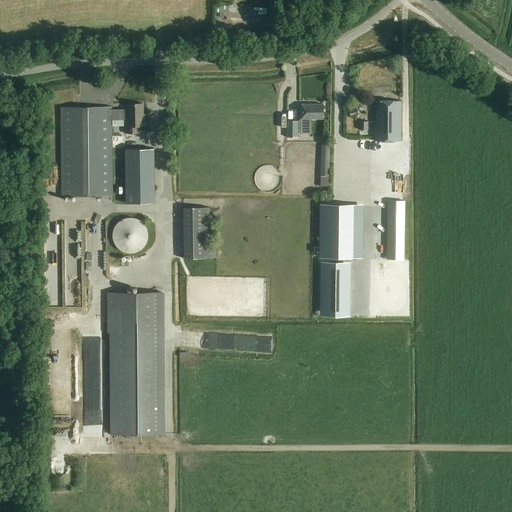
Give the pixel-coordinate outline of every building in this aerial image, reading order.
[(401,141),(401,101),(379,101),(379,113),(376,113),(376,122),(375,122),(375,141),(401,141)] [(143,119),(143,104),(127,104),(128,110),(112,110),(112,107),(61,107),(62,196),(113,196),(112,120),(128,120),(128,126),(125,126),(125,133),(138,133),(138,126),(145,126),(145,119),(143,119)] [(323,119),(323,105),(301,105),(301,119),(323,119)] [(359,115),(357,109),(349,111),(351,118),(359,115)] [(298,138),(298,122),(288,122),(287,137),(298,138)] [(368,130),(369,122),(360,122),(360,130),(368,130)] [(126,204),(156,204),(155,150),(126,150),(126,204)] [(350,181),(397,181),(397,161),(380,161),(380,156),(350,156),(350,181)] [(394,192),(394,182),(351,181),(351,195),(376,195),(376,184),(385,184),(385,192),(394,192)] [(387,201),(387,261),(404,260),(404,201),(387,201)] [(321,206),(321,257),(358,257),(358,206),(321,206)] [(184,209),(184,258),(209,258),(209,209),(184,209)] [(131,254),(133,253),(135,253),(137,252),(139,251),(141,250),(143,248),(145,247),(146,245),(147,243),(148,241),(148,238),(148,236),(148,234),(148,232),(147,229),(146,227),(145,225),(143,224),(141,222),(139,221),(137,220),(135,219),(133,219),(131,218),(128,219),(126,219),(124,220),(122,221),(120,222),(118,224),(117,225),(115,227),(114,229),(114,231),(113,234),(113,236),(113,238),(114,241),(114,243),(115,245),(117,247),(118,248),(120,250),(122,251),(124,252),(126,253),(128,253),(131,254)] [(346,275),(378,274),(377,263),(345,264),(346,275)] [(347,287),(357,287),(356,275),(347,276),(347,287)] [(111,435),(165,434),(162,293),(107,294),(108,332),(110,332),(111,435)] [(62,306),(48,308),(49,317),(63,315),(62,306)]
